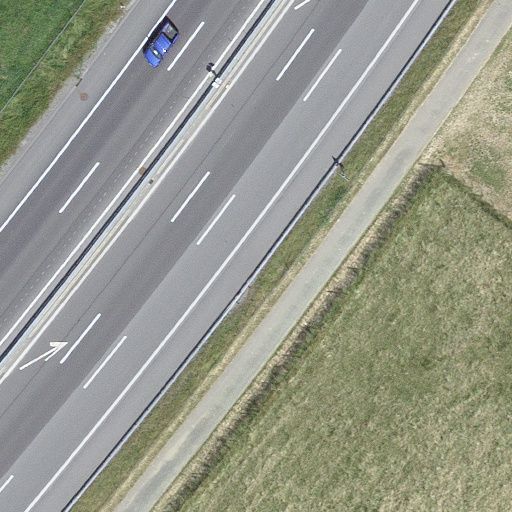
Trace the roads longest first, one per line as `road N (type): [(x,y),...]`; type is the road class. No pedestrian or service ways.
road 1 (track): [(132,511),(511,6)]
road 2 (motorway): [(0,464),(357,0)]
road 3 (motorway): [(220,0),(0,287)]
